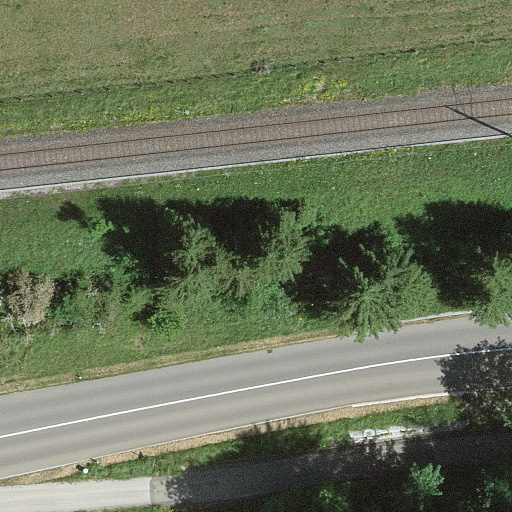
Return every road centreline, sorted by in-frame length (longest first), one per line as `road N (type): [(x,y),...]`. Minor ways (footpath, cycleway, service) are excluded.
road 1 (primary): [(511,354),(351,372),(0,436)]
road 2 (track): [(511,448),(186,488),(0,500)]
